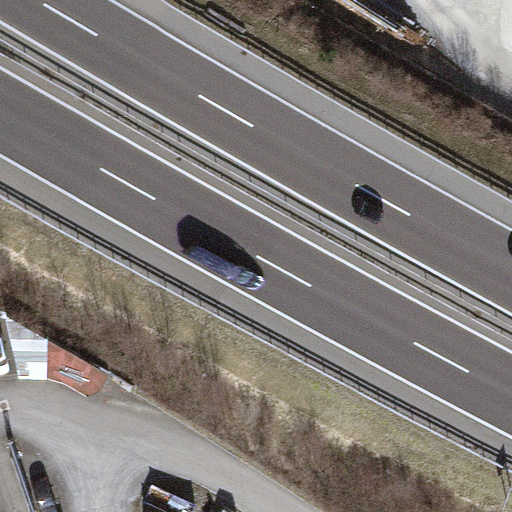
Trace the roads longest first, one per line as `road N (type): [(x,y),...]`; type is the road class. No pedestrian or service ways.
road 1 (motorway): [(0,114),(511,397)]
road 2 (motorway): [(511,269),(41,0)]
road 3 (unknown): [(0,409),(82,415),(244,489),(274,511)]
